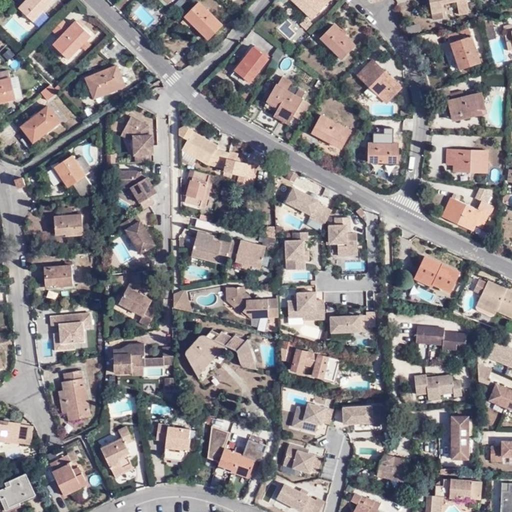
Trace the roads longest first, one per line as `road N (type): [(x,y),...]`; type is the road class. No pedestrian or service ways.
road 1 (residential): [(184,87),(224,119),(403,217)]
road 2 (residential): [(0,173),(13,197),(27,387)]
road 3 (residential): [(390,27),(410,56),(423,111),(403,217)]
road 4 (residential): [(241,511),(180,492),(110,511)]
road 5 (residential): [(93,0),(184,87)]
road 6 (residential): [(184,87),(267,0)]
road 7 (residential): [(403,217),(511,268)]
